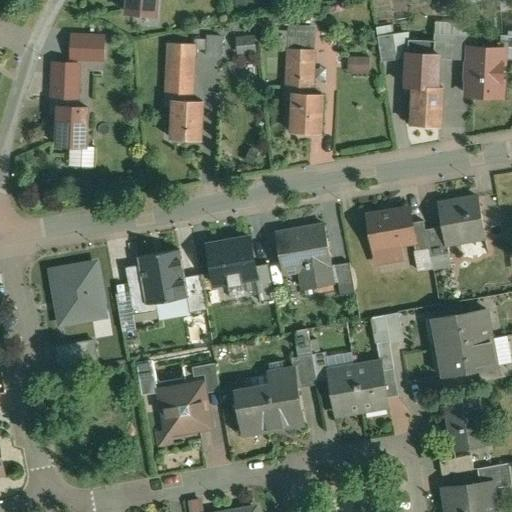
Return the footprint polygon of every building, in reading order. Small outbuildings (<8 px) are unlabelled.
[(129,0),(128,12),(158,15),(159,0),(129,0)] [(446,33),(436,32),(436,39),(437,40),(436,53),(441,53),(441,57),(445,58),(446,33)] [(65,33),(64,60),(100,60),(100,33),(65,33)] [(395,33),(380,35),(383,61),(399,58),(395,33)] [(459,33),(446,33),(445,58),(458,58),(459,33)] [(472,34),(459,33),(458,58),(471,59),(472,46),(472,34)] [(436,39),(411,38),(410,51),(436,53),(437,40),(436,39)] [(210,39),(196,39),(196,43),(196,44),(196,47),(209,48),(210,39)] [(196,43),(171,43),(170,66),(195,67),(196,47),(196,44),(196,43)] [(506,48),(472,46),(471,59),(469,94),(503,96),(506,48)] [(316,49),(291,48),(291,59),(316,60),(316,49)] [(436,53),(410,51),(408,84),(440,86),(441,57),(441,53),(436,53)] [(346,58),(348,73),(368,70),(367,55),(346,58)] [(316,60),(291,59),(289,92),(314,93),(316,60)] [(81,62),(55,61),(55,72),(80,73),(81,62)] [(195,67),(170,66),(169,104),(176,105),(174,137),(203,139),(205,100),(194,100),(195,67)] [(80,73),(55,72),(53,105),(79,106),(80,73)] [(440,86),(408,84),(408,91),(415,91),(414,124),(443,125),(445,86),(440,86)] [(314,93),(289,92),(289,98),(295,98),(293,130),(323,132),(325,94),(314,93)] [(79,106),(53,105),(53,111),(60,111),(58,144),(88,145),(89,106),(79,106)] [(481,196),(440,202),(444,224),(447,242),(449,242),(486,235),(489,252),(490,252),(481,196)] [(411,208),(371,215),(379,261),(405,256),(402,242),(416,239),(413,222),(411,208)] [(426,219),(413,222),(416,239),(421,269),(434,267),(427,228),(427,227),(426,219)] [(326,223),(278,231),(286,272),(307,268),(313,272),(315,286),(335,283),(331,264),(334,263),(326,223)] [(444,224),(427,227),(427,228),(434,267),(453,264),(449,242),(447,242),(444,224)] [(251,236),(208,244),(215,284),(229,282),(230,286),(244,284),(243,279),(256,277),(258,277),(256,266),(251,236)] [(180,249),(139,256),(141,264),(148,304),(157,302),(188,297),(189,296),(185,277),(180,249)] [(352,261),(337,264),(342,294),(357,292),(352,261)] [(269,263),(256,266),(258,277),(256,277),(261,301),(275,298),(269,263)] [(95,264),(53,272),(59,301),(60,301),(64,321),(75,319),(76,323),(92,320),(90,314),(104,311),(95,264)] [(148,304),(141,264),(126,267),(134,314),(159,310),(157,302),(148,304)] [(201,274),(185,277),(189,296),(188,297),(190,312),(208,309),(201,274)] [(113,293),(120,330),(130,329),(124,291),(113,293)] [(471,314),(459,315),(459,313),(432,317),(433,319),(438,318),(443,344),(437,345),(437,346),(443,345),(492,337),(488,308),(470,311),(471,314)] [(402,311),(387,313),(391,339),(391,341),(406,338),(402,311)] [(492,337),(443,345),(447,372),(442,373),(442,374),(468,370),(467,367),(479,365),(479,368),(497,365),(497,364),(492,337)] [(55,368),(96,363),(93,339),(52,343),(55,368)] [(391,339),(379,341),(383,362),(384,362),(385,369),(396,367),(391,341),(391,339)] [(328,351),(314,353),(319,380),(331,378),(330,371),(332,371),(328,351)] [(314,353),(293,357),(296,369),(297,369),(301,386),(319,383),(319,380),(314,353)] [(138,363),(143,394),(158,392),(153,361),(138,363)] [(217,362),(194,366),(196,375),(218,371),(217,362)] [(383,362),(356,367),(363,407),(391,402),(385,369),(384,362),(383,362)] [(507,362),(497,364),(497,365),(479,368),(482,380),(509,375),(507,362)] [(332,371),(330,371),(331,378),(337,411),(363,407),(356,367),(332,371)] [(296,369),(273,373),(275,384),(238,391),(245,432),(307,421),(301,386),(297,369),(296,369)] [(204,383),(162,390),(169,432),(212,425),(204,383)] [(480,392),(445,398),(455,449),(487,444),(480,392)] [(471,454),(441,460),(443,474),(473,468),(471,454)] [(511,469),(511,461),(479,467),(481,481),(493,479),(494,486),(511,483),(511,469)] [(481,481),(446,485),(449,511),(497,511),(494,486),(493,479),(481,481)]
